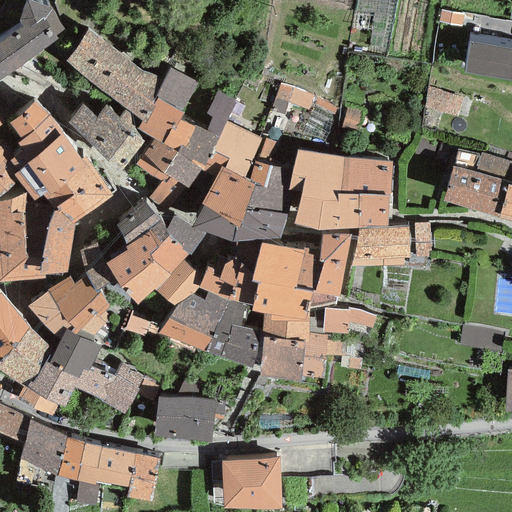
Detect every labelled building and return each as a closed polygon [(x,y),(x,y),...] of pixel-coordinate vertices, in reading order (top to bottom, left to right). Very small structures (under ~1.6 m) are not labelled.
[(23,28),(0,42),(0,80),(23,66),(56,40),(54,36),(65,31),(52,9),(27,0),(26,0),(19,23),(23,28)] [(463,13),(440,10),(438,23),(461,26),(463,13)] [(87,30),(65,61),(141,121),(146,123),(157,99),(154,97),(163,81),(137,69),(87,30)] [(511,81),(511,40),(470,33),(463,73),(511,81)] [(170,69),(163,81),(154,97),(157,99),(182,112),(198,84),(170,69)] [(313,95),(280,83),(274,98),(308,110),(313,95)] [(463,96),(428,88),(423,107),(458,116),(463,96)] [(237,102),(218,92),(205,114),(212,118),(205,131),(218,137),(225,124),(226,122),(237,102)] [(179,119),(182,112),(157,99),(146,123),(141,121),(138,129),(154,138),(163,143),(170,129),(174,130),(179,119)] [(49,115),(34,102),(9,124),(22,140),(49,115)] [(82,104),(68,123),(122,171),(145,140),(137,133),(134,127),(131,125),(130,115),(124,110),(118,118),(106,105),(96,117),(82,104)] [(362,110),(347,105),(341,126),(356,131),(362,110)] [(20,148),(13,154),(26,165),(63,133),(49,115),(22,140),(17,144),(20,148)] [(192,127),(179,119),(174,130),(170,129),(163,143),(178,153),(200,169),(218,137),(205,131),(194,124),(192,127)] [(260,139),(226,122),(218,137),(200,169),(215,179),(221,167),(244,178),(260,139)] [(13,175),(23,188),(74,151),(63,133),(26,165),(13,175)] [(163,143),(154,138),(135,165),(159,181),(163,174),(178,153),(163,143)] [(2,144),(0,145),(0,196),(15,184),(10,179),(13,175),(26,165),(13,154),(2,144)] [(480,155),(458,148),(453,167),(442,202),(499,218),(499,217),(509,184),(511,185),(511,161),(481,153),(480,155)] [(358,228),(358,194),(340,195),(344,158),(296,150),(288,191),(301,193),(293,224),(317,231),(358,228)] [(80,160),(74,151),(23,188),(34,202),(42,196),(48,192),(50,195),(84,167),(80,160)] [(178,153),(163,174),(188,188),(200,169),(178,153)] [(86,157),(80,160),(84,167),(50,195),(48,192),(42,196),(55,210),(72,224),(74,222),(113,196),(86,157)] [(392,161),(344,158),(340,195),(358,194),(388,196),(392,161)] [(244,178),(221,167),(215,179),(201,205),(235,227),(238,229),(246,208),(255,186),(244,178)] [(192,192),(188,188),(163,174),(159,181),(162,183),(148,197),(169,216),(192,192)] [(511,185),(509,184),(499,217),(499,218),(511,221),(511,185)] [(26,193),(12,198),(0,200),(0,238),(26,238),(24,215),(26,193)] [(388,196),(358,194),(358,228),(387,226),(388,196)] [(144,200),(116,224),(126,247),(125,248),(127,250),(107,263),(106,263),(115,278),(138,305),(153,291),(182,260),(188,254),(165,232),(167,227),(144,200)] [(286,214),(246,208),(238,229),(235,227),(233,242),(280,239),(286,214)] [(72,224),(55,210),(47,229),(43,253),(42,259),(41,267),(40,274),(44,274),(66,272),(74,222),(72,224)] [(206,234),(173,216),(171,221),(167,227),(165,232),(188,254),(190,256),(203,239),(206,234)] [(429,222),(413,222),(415,256),(430,256),(429,222)] [(408,226),(358,230),(351,261),(409,258),(408,226)] [(318,250),(303,248),(302,251),(295,288),(314,291),(336,296),(339,297),(351,234),(321,234),(318,250)] [(26,238),(0,238),(0,281),(44,279),(44,274),(40,274),(41,267),(42,259),(27,259),(26,238)] [(96,242),(79,251),(85,274),(82,276),(94,292),(97,290),(115,278),(106,263),(107,263),(96,242)] [(302,251),(261,243),(256,261),(250,281),(258,282),(295,288),(302,251)] [(250,281),(256,261),(236,258),(224,264),(221,271),(206,267),(198,288),(208,292),(227,300),(250,305),(252,306),(258,282),(250,281)] [(196,272),(182,260),(153,291),(173,307),(193,294),(198,288),(190,284),(196,272)] [(60,309),(73,328),(70,332),(88,341),(110,318),(104,311),(109,307),(97,290),(94,292),(82,276),(74,284),(69,276),(48,291),(60,309)] [(295,288),(258,282),(252,306),(251,311),(263,313),(308,320),(308,309),(335,304),(336,296),(314,291),(295,288)] [(27,307),(42,322),(60,309),(48,291),(27,307)] [(227,300),(208,292),(204,301),(193,294),(173,307),(157,334),(205,353),(227,300)] [(0,360),(30,328),(0,294),(0,360)] [(243,328),(250,305),(227,300),(205,353),(220,358),(231,325),(243,328)] [(348,311),(324,309),(322,332),(347,334),(348,322),(372,330),(375,317),(348,308),(348,311)] [(73,328),(60,309),(42,322),(53,335),(62,327),(66,330),(70,332),(73,328)] [(263,339),(304,342),(308,343),(309,322),(308,320),(263,313),(263,317),(263,339)] [(243,328),(231,325),(220,358),(252,369),(258,344),(252,330),(243,328)] [(505,332),(462,325),(459,344),(501,352),(505,332)] [(49,346),(30,328),(0,360),(0,371),(22,386),(27,389),(49,355),(52,357),(56,349),(49,346)] [(91,366),(100,346),(88,341),(70,332),(66,330),(56,349),(52,357),(48,363),(78,378),(82,370),(88,372),(91,366)] [(326,335),(309,334),(308,343),(304,342),(302,377),(323,378),(326,335)] [(304,342),(263,339),(260,376),(302,383),(302,377),(304,342)] [(49,355),(27,389),(22,386),(16,398),(51,416),(57,406),(63,408),(73,388),(78,378),(48,363),(52,357),(49,355)] [(367,359),(352,356),(349,368),(364,372),(367,359)] [(145,376),(120,363),(112,377),(91,366),(88,372),(82,370),(78,378),(73,388),(100,400),(125,415),(145,376)] [(210,439),(214,401),(157,395),(153,433),(210,439)] [(28,417),(0,403),(0,434),(23,444),(28,417)] [(66,438),(28,417),(23,444),(20,460),(57,476),(66,438)] [(77,481),(83,444),(66,438),(57,476),(77,481)] [(135,455),(83,444),(77,481),(78,481),(76,502),(95,504),(99,483),(129,487),(135,455)] [(159,459),(135,455),(129,487),(127,498),(152,502),(159,459)] [(280,511),(278,460),(220,462),(222,509),(280,511)]
